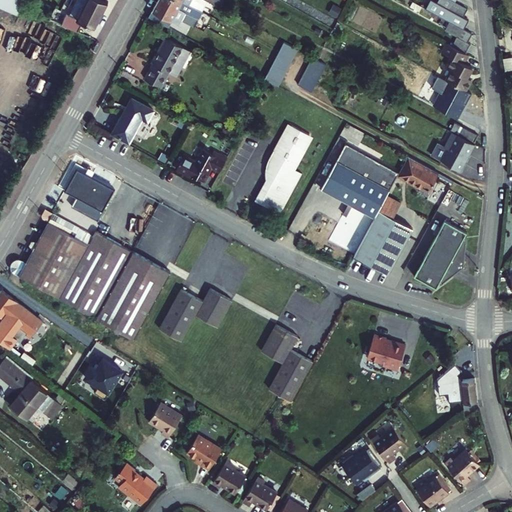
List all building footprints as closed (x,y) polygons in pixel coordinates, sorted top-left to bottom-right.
[(20,0),(0,0),(0,2),(16,10),(20,0)] [(69,11),(64,21),(79,29),(84,18),(97,24),(108,0),(77,0),(71,12),(69,11)] [(153,0),(148,9),(147,12),(166,23),(175,8),(180,11),(178,14),(187,19),(192,11),(179,4),(179,5),(170,0),(153,0)] [(187,0),(170,0),(179,5),(179,4),(192,11),(187,19),(192,22),(194,19),(198,11),(201,12),(203,9),(201,8),(200,7),(201,6),(190,0),(188,0),(187,0)] [(460,13),(437,0),(431,0),(428,6),(447,17),(461,24),(466,16),(460,13)] [(437,0),(460,13),(465,4),(457,0),(437,0)] [(454,32),(464,38),(469,29),(461,24),(447,17),(442,26),(454,32)] [(464,38),(454,32),(450,41),(463,48),(468,40),(464,38)] [(151,60),(146,70),(157,77),(163,66),(168,69),(182,44),(162,33),(148,59),(151,60)] [(283,38),(277,50),(290,57),(296,45),(283,38)] [(443,38),(439,46),(450,52),(444,62),(449,64),(443,75),(459,84),(462,86),(468,75),(463,72),(469,62),(461,58),(465,50),(463,48),(450,41),(443,38)] [(277,50),(271,60),(284,67),(290,57),(277,50)] [(312,54),(306,66),(309,67),(315,55),(312,54)] [(303,78),(301,82),(311,88),(325,61),(315,55),(309,67),(303,78)] [(271,60),(263,75),(266,77),(276,82),(284,67),(271,60)] [(306,66),(300,76),(303,78),(309,67),(306,66)] [(459,84),(443,75),(435,71),(428,83),(438,88),(431,102),(453,113),(461,98),(463,100),(468,89),(462,86),(459,84)] [(131,95),(111,131),(125,139),(139,114),(145,117),(151,105),(131,95)] [(450,116),(446,124),(470,136),(474,129),(450,116)] [(288,123),(274,150),(277,151),(292,125),(288,123)] [(310,135),(292,125),(277,151),(274,150),(269,159),(268,161),(267,163),(267,166),(266,168),(266,169),(274,173),(259,202),(277,212),(289,190),(292,191),(302,173),(295,169),(292,168),(310,135)] [(461,156),(470,138),(448,126),(440,141),(434,138),(427,149),(457,165),(462,156),(461,156)] [(310,135),(292,168),(295,169),(304,153),(313,137),(310,135)] [(398,172),(399,169),(346,140),(322,183),(375,213),(387,191),(398,172)] [(211,150),(202,145),(195,159),(183,153),(176,165),(186,170),(187,169),(202,177),(210,162),(219,167),(225,154),(216,150),(215,152),(211,150)] [(439,170),(407,153),(399,169),(398,172),(429,189),(439,170)] [(97,216),(114,185),(77,165),(65,186),(83,196),(78,205),(97,216)] [(274,173),(266,169),(266,171),(266,173),(266,175),(266,178),(267,179),(255,200),(259,202),(274,173)] [(292,191),(289,190),(277,212),(280,213),(292,191)] [(375,213),(355,251),(389,269),(414,224),(394,213),(401,199),(387,191),(375,213)] [(95,315),(132,248),(94,226),(92,231),(87,240),(72,231),(77,222),(52,208),(44,204),(41,210),(41,213),(47,217),(41,227),(35,227),(32,231),(36,236),(24,258),(19,256),(16,255),(14,256),(12,257),(10,258),(10,260),(9,262),(10,265),(11,267),(12,268),(53,291),(67,299),(95,315)] [(119,207),(112,225),(122,229),(129,211),(119,207)] [(444,220),(414,275),(436,288),(439,283),(441,284),(464,267),(466,238),(464,236),(466,232),(444,220)] [(90,229),(77,222),(72,231),(87,240),(92,231),(90,229)] [(132,248),(95,315),(132,335),(169,268),(132,248)] [(180,284),(158,324),(180,336),(194,310),(216,322),(231,296),(209,283),(202,296),(180,284)] [(31,332),(43,318),(1,287),(0,288),(0,311),(4,315),(7,313),(31,332)] [(275,320),(260,346),(282,359),(268,384),(290,397),(312,357),(290,344),(297,332),(275,320)] [(385,334),(373,330),(366,351),(368,354),(379,358),(381,360),(396,365),(404,341),(390,336),(389,337),(385,336),(385,334)] [(447,338),(440,345),(447,351),(454,344),(447,338)] [(29,363),(36,357),(21,341),(14,347),(29,363)] [(89,355),(80,381),(95,386),(93,392),(106,396),(113,377),(120,379),(124,368),(89,355)] [(7,359),(0,368),(0,371),(26,392),(22,396),(14,407),(30,420),(30,419),(36,424),(45,413),(53,420),(65,405),(7,359)] [(0,371),(0,378),(22,396),(26,392),(0,371)] [(479,397),(474,374),(443,379),(445,389),(459,386),(460,395),(448,397),(449,403),(479,397)] [(181,410),(159,397),(148,417),(162,425),(160,427),(168,432),(181,410)] [(384,427),(377,432),(394,454),(400,449),(397,445),(410,436),(398,419),(386,429),(384,427)] [(221,443),(198,429),(187,447),(196,453),(203,457),(202,460),(209,464),(221,443)] [(370,440),(347,457),(361,476),(373,467),(374,469),(385,460),(370,440)] [(468,443),(456,454),(454,451),(447,457),(466,478),(473,472),(470,469),(482,458),(468,443)] [(228,454),(214,476),(221,480),(222,478),(236,487),(247,470),(233,461),(235,458),(228,454)] [(127,458),(115,473),(122,479),(119,482),(129,490),(130,489),(142,499),(157,479),(146,471),(144,473),(135,466),(135,465),(127,458)] [(440,469),(452,485),(455,483),(443,467),(440,469)] [(439,468),(420,482),(433,500),(452,486),(452,485),(440,469),(439,468)] [(251,498),(254,494),(268,503),(278,486),(264,477),(266,474),(258,470),(244,494),(251,498)] [(370,482),(356,492),(361,499),(374,489),(370,482)] [(291,492),(278,511),(303,511),(309,503),(291,492)] [(413,511),(402,495),(401,494),(382,507),(384,511),(413,511)] [(404,494),(402,495),(413,511),(415,509),(404,494)]
